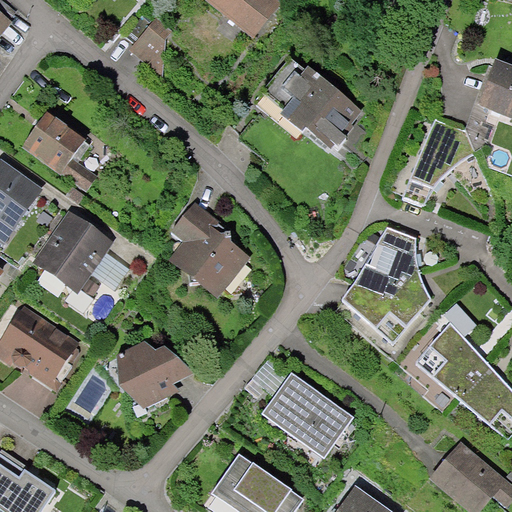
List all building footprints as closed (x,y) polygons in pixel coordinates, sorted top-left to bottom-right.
[(286,5),(280,0),(193,0),(253,47),(286,5)] [(0,39),(11,26),(0,17),(0,39)] [(170,30),(155,20),(129,53),(163,80),(170,30)] [(362,111),(307,66),(305,69),(290,57),(262,91),(283,109),(280,113),(302,132),(306,127),(332,148),(335,144),(338,146),(354,127),(352,124),(362,111)] [(485,107),(511,116),(511,73),(499,69),(492,87),(485,107)] [(92,141),(47,110),(21,149),(63,178),(60,181),(84,198),(97,178),(76,164),(92,141)] [(435,124),(402,200),(425,208),(434,191),(452,169),(475,152),(464,132),(435,124)] [(42,194),(0,166),(0,247),(4,250),(42,194)] [(255,260),(192,209),(170,236),(183,246),(167,266),(218,306),(255,260)] [(113,241),(68,210),(32,262),(78,293),(113,241)] [(418,239),(416,238),(388,227),(353,283),(341,300),(393,345),(432,298),(429,295),(428,293),(426,290),(426,286),(424,282),(422,279),(420,272),(419,267),(418,263),(418,260),(418,258),(418,253),(418,250),(418,247),(418,244),(418,241),(418,239)] [(81,346),(19,307),(0,337),(0,363),(50,395),(81,346)] [(511,434),(511,389),(450,323),(416,364),(508,439),(511,434)] [(145,345),(116,362),(116,396),(145,415),(178,395),(166,391),(191,377),(165,352),(156,358),(145,345)] [(352,421),(290,378),(261,420),(322,463),(352,421)] [(511,507),(511,482),(461,442),(429,483),(465,511),(485,511),(494,500),(509,511),(511,507)] [(42,511),(56,492),(0,454),(0,511),(42,511)] [(295,511),(305,498),(239,454),(212,492),(241,511),(295,511)] [(386,511),(355,491),(341,511),(386,511)]
